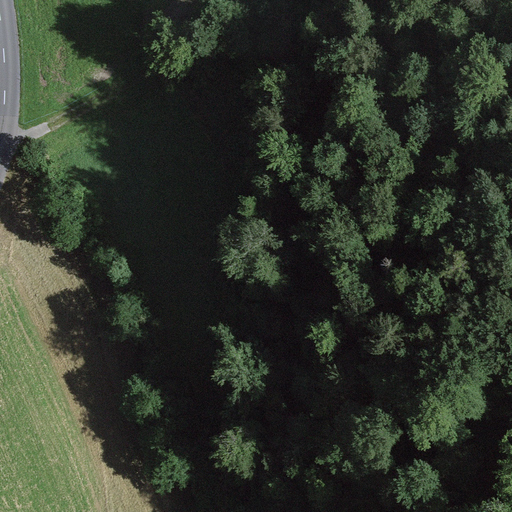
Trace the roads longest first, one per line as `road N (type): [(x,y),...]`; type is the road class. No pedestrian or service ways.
road 1 (track): [(475,0),(461,15),(442,72),(428,197),(427,333),(449,398),(511,511)]
road 2 (track): [(1,138),(33,132),(123,87),(248,0)]
road 3 (unclassified): [(0,20),(0,144)]
